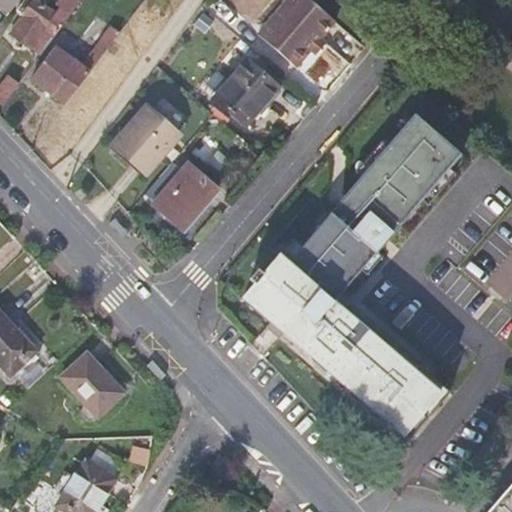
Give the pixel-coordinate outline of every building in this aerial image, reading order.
[(0,0),(0,3),(11,11),(19,0),(0,0)] [(25,16),(10,35),(40,57),(82,0),(60,0),(57,5),(61,8),(56,16),(34,0),(27,0),(19,11),(25,16)] [(288,0),(257,38),(295,70),(310,52),(320,41),(335,24),(307,0),(288,0)] [(119,34),(111,28),(82,67),(56,48),(32,79),(67,105),(119,34)] [(320,41),(310,52),(315,56),(325,45),(320,41)] [(511,41),(503,53),(511,60),(511,41)] [(276,92),(244,64),(213,101),(245,129),(276,92)] [(0,105),(3,107),(18,87),(7,80),(0,89),(0,105)] [(144,175),(175,139),(145,114),(114,149),(144,175)] [(433,192),(463,157),(418,118),(387,153),(433,192)] [(357,188),(350,196),(345,202),(390,240),(433,192),(387,153),(357,188)] [(218,192),(188,166),(154,205),(166,216),(168,214),(186,230),(218,192)] [(350,196),(357,188),(350,182),(343,190),(350,196)] [(393,257),(383,248),(390,240),(345,202),(289,266),(281,259),(266,277),(259,272),(251,281),(258,287),(245,301),(273,325),(286,336),(415,448),(453,405),(334,304),(363,272),(369,276),(378,274),(393,257)] [(37,352),(0,312),(0,366),(10,377),(37,352)] [(286,336),(273,325),(262,338),(275,349),(286,336)] [(469,386),(489,363),(468,345),(449,368),(469,386)] [(124,394),(87,355),(61,378),(98,418),(124,394)] [(63,511),(95,511),(116,481),(86,461),(56,507),(63,511)] [(511,511),(511,472),(484,501),(494,511),(511,511)]
